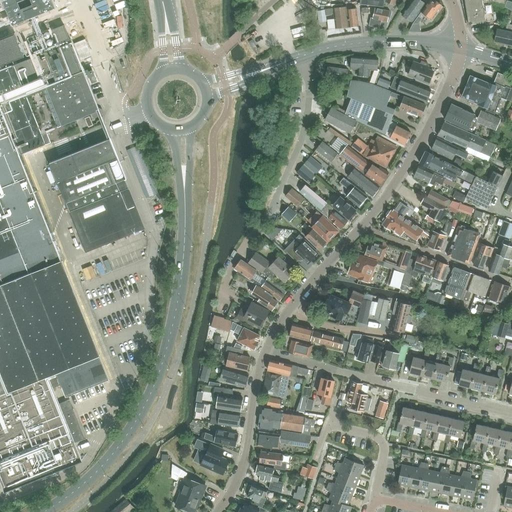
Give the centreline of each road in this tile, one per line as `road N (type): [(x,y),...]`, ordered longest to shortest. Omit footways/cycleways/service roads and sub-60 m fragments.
road 1 (tertiary): [(42,511),(118,447),(162,364),(181,278),(181,130)]
road 2 (residential): [(263,351),(286,311),(402,171),(449,86),(460,48)]
road 3 (unknown): [(118,119),(43,150),(36,170),(124,393)]
road 4 (residential): [(222,298),(225,273),(266,218),(297,150),(307,107),(300,56)]
road 5 (residential): [(263,351),(511,412)]
road 6 (residential): [(217,511),(243,460),(263,351)]
road 7 (tertiary): [(300,56),(374,42),(460,48)]
